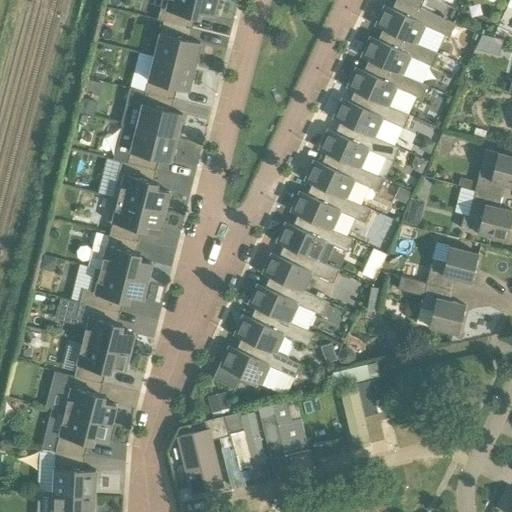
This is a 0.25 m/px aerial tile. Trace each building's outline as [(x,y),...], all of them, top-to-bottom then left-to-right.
[(219,0),(164,0),(159,20),(165,22),(193,29),(193,28),(189,27),(192,16),(201,18),(202,13),(215,16),(219,0)] [(457,25),(421,8),(402,0),(397,0),(391,14),(384,11),(376,27),(384,30),(417,45),(425,27),(450,39),(457,25)] [(402,0),(421,8),(425,0),(402,0)] [(193,29),(165,22),(156,57),(196,67),(201,43),(186,39),(189,28),(193,29)] [(442,57),(417,45),(384,30),(377,45),(369,42),(362,58),(369,61),(402,76),(406,68),(410,60),(435,71),(442,57)] [(196,67),(156,57),(147,93),(175,100),(175,99),(171,98),(174,87),(190,91),(196,67)] [(428,88),(402,76),(369,61),(362,76),(355,73),(348,89),(355,92),(388,107),(392,98),(396,89),(422,101),(428,88)] [(103,84),(90,80),(87,93),(100,96),(103,84)] [(414,118),(388,107),(355,92),(348,107),(341,104),(334,119),(341,123),(374,137),(378,129),(382,120),(408,132),(414,118)] [(175,100),(147,93),(138,128),(178,138),(184,115),(168,111),(171,99),(175,100)] [(97,102),(85,98),(81,112),(93,116),(97,102)] [(400,149),(374,137),(341,123),(334,138),(327,135),(320,150),(327,154),(360,169),(368,151),(394,162),(400,149)] [(178,138),(138,128),(129,163),(157,171),(157,170),(153,169),(156,158),(172,162),(178,138)] [(473,136),(484,139),(486,132),(475,129),(473,136)] [(424,137),(419,148),(430,153),(435,142),(424,137)] [(386,180),(360,169),(327,154),(320,169),(313,166),(305,181),(313,185),(346,199),(354,182),(379,194),(386,180)] [(476,190),(502,197),(505,186),(511,187),(511,157),(498,154),(494,168),(482,165),(478,183),(476,190)] [(426,162),(415,157),(413,163),(415,170),(421,172),(426,162)] [(107,158),(98,191),(112,195),(121,162),(107,158)] [(157,171),(129,163),(123,162),(114,197),(166,211),(170,192),(157,189),(159,184),(150,182),(153,170),(157,171)] [(461,187),(476,190),(478,183),(462,179),(460,186),(461,187)] [(372,211),(346,199),(313,185),(306,200),(299,196),(292,212),(299,216),(332,230),(341,212),(366,224),(372,211)] [(399,186),(394,198),(406,204),(411,192),(399,186)] [(511,211),(500,209),(502,197),(476,190),(469,214),(466,214),(462,229),(508,241),(511,224),(511,211)] [(161,229),(166,211),(114,197),(108,220),(114,222),(111,234),(139,241),(139,240),(135,239),(138,228),(147,231),(148,225),(161,229)] [(418,212),(409,209),(406,221),(419,225),(421,216),(418,212)] [(358,242),(332,230),(299,216),(292,231),(284,227),(277,243),(284,246),(318,261),(326,243),(352,255),(358,242)] [(386,218),(381,229),(394,235),(399,224),(386,218)] [(102,270),(148,281),(153,263),(140,260),(141,254),(132,252),(135,240),(139,241),(111,234),(102,270)] [(427,284),(454,291),(457,280),(472,283),(479,255),(437,244),(427,284)] [(344,273),(318,261),(284,246),(277,262),(270,258),(263,274),(271,278),(303,292),(312,274),(337,286),(344,273)] [(40,268),(42,269),(52,272),(56,257),(45,255),(43,254),(40,268)] [(131,296),(144,299),(148,281),(102,270),(96,292),(84,289),(81,302),(121,312),(117,311),(120,299),(129,302),(131,296)] [(328,304),(303,292),(271,278),(264,293),(256,289),(249,305),(256,308),(289,324),(298,306),(323,315),(328,304)] [(454,291),(427,284),(401,278),(398,291),(424,297),(417,324),(459,334),(466,306),(451,302),(454,291)] [(117,312),(121,313),(121,312),(81,302),(78,315),(90,319),(84,341),(130,352),(135,334),(122,331),(123,325),(114,323),(117,312)] [(335,307),(328,304),(323,315),(330,318),(335,307)] [(315,335),(289,324),(256,308),(249,324),(242,320),(235,336),(242,339),(242,338),(276,354),(288,359),(296,343),(309,349),(315,335)] [(301,365),(288,359),(276,354),(242,338),(242,339),(235,354),(228,351),(221,367),(241,376),(239,380),(256,388),(258,384),(261,385),(269,367),(295,378),(301,365)] [(113,367),(126,370),(130,352),(84,341),(75,376),(103,383),(104,383),(100,382),(102,370),(111,373),(113,367)] [(345,347),(339,351),(338,358),(341,363),(348,365),(354,361),(355,355),(351,349),(345,347)] [(332,388),(371,378),(367,363),(332,372),(332,388)] [(59,410),(66,412),(112,423),(117,405),(104,402),(105,396),(96,394),(99,383),(103,384),(103,383),(75,376),(72,388),(65,386),(59,410)] [(381,380),(381,379),(370,382),(370,383),(375,402),(386,399),(381,380)] [(363,418),(378,415),(375,402),(370,383),(370,382),(355,386),(363,418)] [(226,392),(208,396),(211,413),(229,409),(226,392)] [(294,422),(303,420),(299,400),(289,402),(293,422),(294,422)] [(289,469),(313,464),(302,421),(292,423),(288,403),(274,406),(289,469)] [(95,438),(108,441),(112,423),(66,412),(56,454),(85,456),(85,455),(81,455),(84,441),(93,443),(95,438)] [(221,417),(226,436),(216,439),(221,460),(226,459),(233,491),(247,487),(243,470),(255,468),(249,444),(243,417),(242,412),(239,413),(221,417)] [(243,417),(249,444),(255,468),(268,465),(256,414),(243,417)] [(211,419),(216,439),(226,436),(221,417),(211,419)] [(204,431),(206,441),(216,439),(211,419),(202,422),(204,431)] [(216,487),(202,431),(173,438),(187,495),(216,487)] [(81,456),(85,456),(56,454),(54,493),(95,495),(96,471),(80,470),(81,456)] [(94,511),(95,495),(54,493),(53,511),(94,511)]
